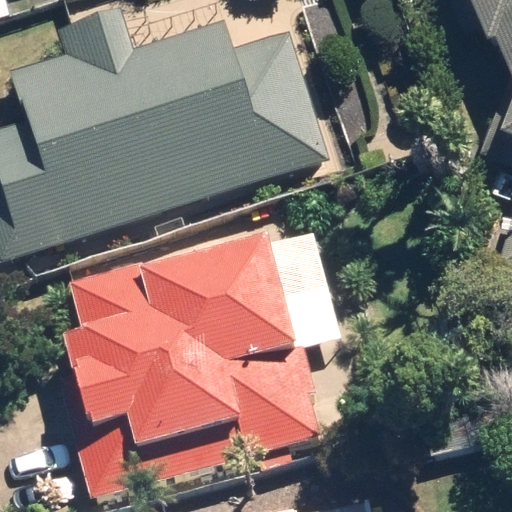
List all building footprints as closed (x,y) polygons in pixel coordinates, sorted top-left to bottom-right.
[(511,0),(450,0),(482,82),(468,172),(511,181),(511,0)] [(0,155),(0,279),(331,167),(291,47),(232,67),(221,33),(130,63),(118,26),(49,50),(58,75),(0,94),(0,103),(16,150),(0,155)] [(511,217),(508,216),(489,286),(511,292),(511,217)] [(337,351),(310,247),(156,286),(154,281),(64,303),(76,352),(48,359),(86,511),(102,511),(318,458),(295,362),(337,351)] [(511,307),(502,383),(511,379),(511,307)]
